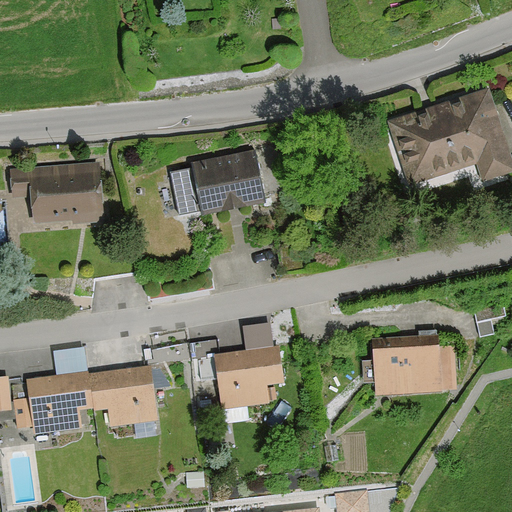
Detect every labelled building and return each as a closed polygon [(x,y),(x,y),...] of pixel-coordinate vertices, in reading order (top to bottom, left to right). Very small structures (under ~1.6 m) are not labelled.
[(508,175),(482,93),(381,125),(402,191),(470,169),(475,185),(508,175)] [(259,211),(249,155),(186,166),(187,171),(165,175),(172,218),(193,214),(195,222),(259,211)] [(95,226),(92,168),(6,172),(7,202),(24,201),(25,226),(68,224),(68,228),(95,226)] [(499,307),(469,311),(474,340),(488,338),(486,324),(501,322),(499,307)] [(432,350),(432,340),(367,343),(369,400),(446,397),(444,350),(432,350)] [(48,354),(50,380),(21,382),(26,436),(73,431),(71,414),(85,413),(81,376),(78,351),(48,354)] [(270,351),(207,359),(214,414),(261,408),(259,390),(275,388),(270,351)] [(144,370),(81,376),(85,413),(100,411),(102,431),(150,426),(144,370)] [(364,511),(363,493),(330,497),(332,511),(364,511)]
